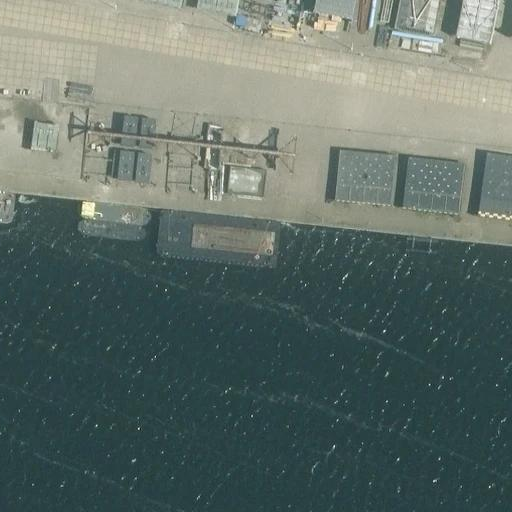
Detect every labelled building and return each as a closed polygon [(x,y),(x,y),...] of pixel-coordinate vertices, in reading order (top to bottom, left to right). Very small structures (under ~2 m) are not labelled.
[(433,34),(439,0),(399,0),(394,26),(433,34)] [(498,0),(463,0),(458,38),(493,43),(498,0)] [(317,200),(319,148),(280,147),(278,199),(317,200)] [(338,151),(335,201),(391,204),(394,154),(338,151)] [(511,156),(487,153),(479,210),(511,214),(511,156)] [(458,214),(465,164),(409,157),(402,206),(458,214)]
